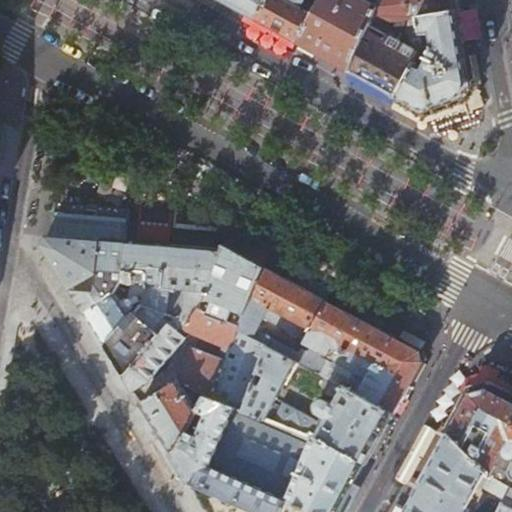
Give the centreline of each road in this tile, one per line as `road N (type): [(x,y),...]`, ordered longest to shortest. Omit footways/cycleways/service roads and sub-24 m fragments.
road 1 (tertiary): [(43,54),(483,300)]
road 2 (tertiary): [(511,198),(156,0)]
road 3 (residential): [(9,242),(176,511)]
road 4 (residential): [(369,511),(483,300)]
road 5 (residential): [(43,54),(9,242)]
